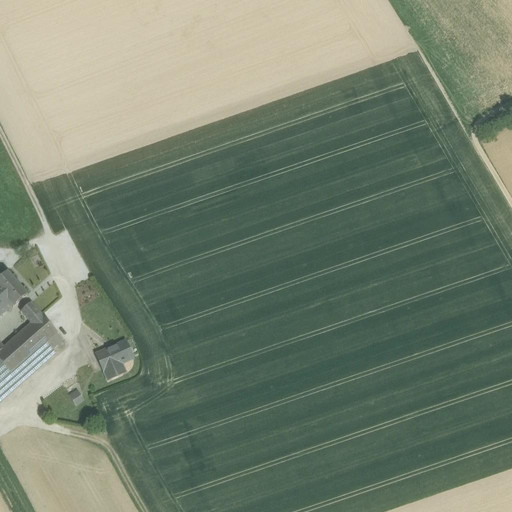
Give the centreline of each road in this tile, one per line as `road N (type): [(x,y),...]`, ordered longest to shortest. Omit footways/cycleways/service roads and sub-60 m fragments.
road 1 (track): [(0,111),(58,243),(78,329)]
road 2 (track): [(0,415),(15,413),(71,358),(78,329)]
